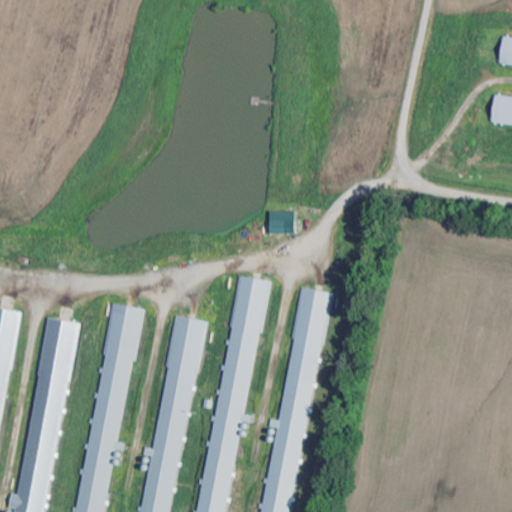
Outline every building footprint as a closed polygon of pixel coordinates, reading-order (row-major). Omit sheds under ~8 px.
[(495,126),(511,127),(511,97),(499,96),(495,126)] [(300,234),(299,212),(274,212),(275,234),(300,234)] [(203,511),(229,511),(242,436),(252,437),(255,416),(252,415),(273,281),(241,276),(203,511)] [(265,511),(297,511),(331,292),(306,288),(285,421),(276,419),(274,427),(279,428),(265,511)] [(81,511),(107,511),(115,465),(125,466),(129,443),(125,443),(146,309),(114,304),(81,511)] [(143,511),(175,511),(205,321),(179,317),(159,449),(150,448),(149,456),(152,456),(143,511)] [(49,511),(79,322),(51,318),(24,495),(15,494),(13,509),(16,509),(15,511),(49,511)]
